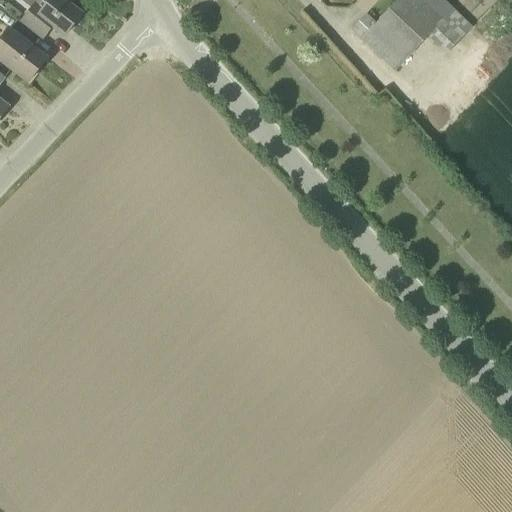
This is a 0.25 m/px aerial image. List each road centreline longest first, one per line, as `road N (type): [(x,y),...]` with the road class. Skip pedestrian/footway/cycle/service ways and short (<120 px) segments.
road 1 (unclassified): [(511,400),(158,16)]
road 2 (unclassified): [(9,175),(158,16)]
